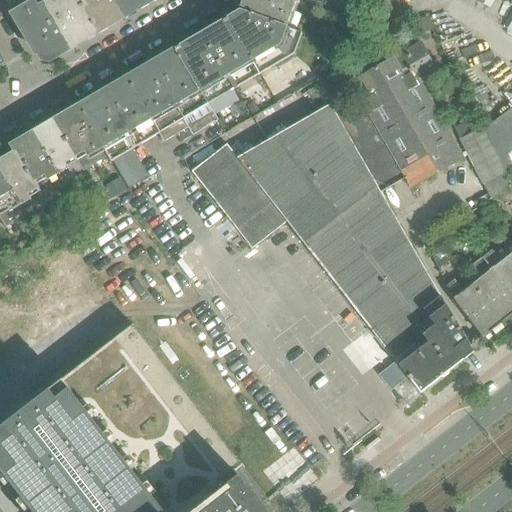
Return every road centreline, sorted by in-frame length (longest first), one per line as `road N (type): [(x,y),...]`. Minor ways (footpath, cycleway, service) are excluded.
road 1 (residential): [(39,102),(212,0)]
road 2 (secondary): [(511,400),(368,511)]
